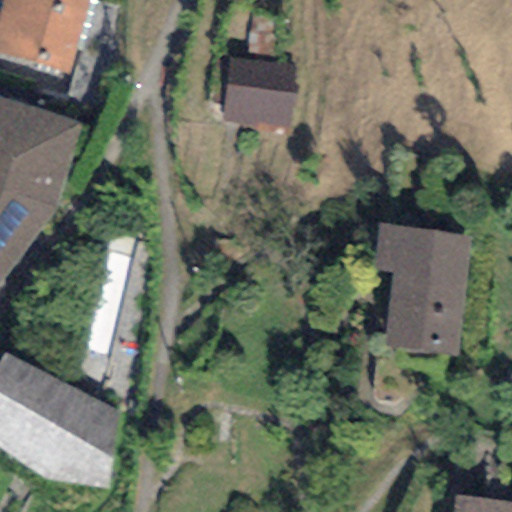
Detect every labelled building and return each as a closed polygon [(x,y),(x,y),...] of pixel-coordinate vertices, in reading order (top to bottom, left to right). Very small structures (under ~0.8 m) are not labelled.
[(0,54),(65,74),(86,0),(2,0),(0,8),(0,54)] [(290,74),(231,69),(226,121),(285,126),(290,74)] [(79,131),(0,105),(0,278),(48,213),(79,131)] [(470,236),(378,224),(372,269),(392,272),(383,347),(455,356),(470,236)] [(113,420),(9,376),(0,394),(0,455),(40,483),(105,489),(113,420)] [(511,511),(511,483),(511,499),(455,495),(453,511),(511,511)]
